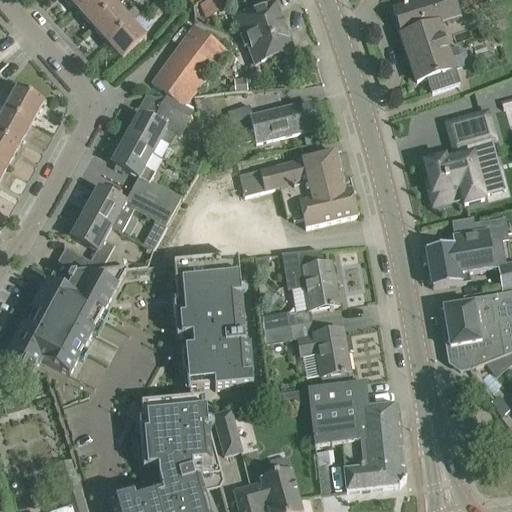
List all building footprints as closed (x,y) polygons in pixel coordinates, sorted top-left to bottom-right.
[(66,0),(77,11),(89,0),(66,0)] [(89,0),(77,11),(92,29),(116,8),(108,0),(89,0)] [(158,20),(166,12),(165,11),(177,0),(160,0),(149,10),(158,20)] [(205,20),(228,11),(223,0),(215,0),(200,6),(205,20)] [(453,0),(428,0),(404,8),(394,11),(402,37),(401,38),(417,85),(427,81),(432,96),(460,87),(455,73),(464,70),(468,62),(465,53),(457,50),(448,52),(440,26),(461,19),(453,0)] [(274,4),(256,11),(233,19),(240,38),(244,37),(255,67),(293,53),(274,4)] [(92,29),(107,46),(131,25),(116,8),(92,29)] [(131,25),(107,46),(123,63),(146,42),(131,25)] [(152,86),(183,111),(226,54),(194,30),(152,86)] [(234,94),(249,92),(248,81),(233,82),(234,94)] [(5,111),(32,126),(44,104),(7,83),(2,94),(12,99),(5,111)] [(126,142),(153,156),(161,142),(171,148),(175,140),(179,142),(193,116),(166,101),(153,124),(140,117),(126,142)] [(250,109),(231,113),(229,114),(237,148),(255,143),(256,146),(317,132),(311,105),(253,119),(250,109)] [(0,120),(0,137),(19,148),(32,126),(5,111),(0,120)] [(444,161),(425,166),(429,184),(427,184),(433,209),(463,201),(464,207),(484,202),(483,199),(489,197),(482,172),(498,167),(491,144),(494,143),(487,116),(447,127),(455,158),(457,162),(445,165),(444,161)] [(0,166),(7,170),(19,148),(0,137),(0,166)] [(146,169),(153,156),(126,142),(112,166),(139,181),(150,186),(156,175),(146,169)] [(336,155),(317,160),(242,177),(242,178),(239,179),(244,200),(280,192),(286,221),(293,219),(294,225),(303,223),(305,231),(357,220),(351,193),(345,194),(336,155)] [(153,188),(146,201),(174,217),(181,203),(153,188)] [(146,201),(132,193),(125,205),(99,191),(85,216),(111,230),(111,231),(121,236),(134,214),(166,231),(174,217),(146,201)] [(111,230),(85,216),(72,240),(97,254),(91,265),(66,251),(50,279),(101,274),(114,250),(115,249),(104,243),(111,231),(111,230)] [(427,256),(424,260),(425,266),(429,269),(430,276),(428,279),(429,286),(433,288),(433,291),(466,286),(465,277),(498,272),(501,292),(511,289),(511,267),(505,269),(501,241),(489,242),(488,233),(452,239),(454,248),(426,252),(427,256)] [(306,289),(310,313),(329,310),(329,312),(333,311),(333,310),(338,309),(334,285),(331,286),(328,267),(323,268),(321,255),(321,254),(284,258),(290,292),(306,289)] [(245,347),(238,262),(174,268),(177,302),(173,303),(177,340),(189,339),(190,352),(182,353),(184,378),(187,377),(188,392),(215,389),(215,393),(253,390),(249,346),(245,347)] [(268,262),(255,264),(256,277),(264,276),(269,270),(268,262)] [(42,364),(70,379),(128,272),(71,277),(68,283),(71,285),(66,293),(49,284),(10,355),(3,368),(21,378),(23,376),(33,381),(38,370),(42,364)] [(443,312),(441,312),(450,366),(460,374),(472,372),(486,367),(511,356),(511,295),(473,302),(474,305),(443,311),(443,312)] [(264,332),(291,328),(289,316),(262,320),(264,332)] [(266,347),(293,342),(291,328),(264,332),(266,347)] [(322,382),(324,390),(351,387),(349,375),(350,375),(346,351),(342,351),(339,334),(296,342),(300,361),(315,359),(319,382),(322,382)] [(511,356),(486,367),(497,381),(511,368),(511,356)] [(351,387),(324,390),(272,396),(274,408),(309,404),(315,449),(342,447),(345,474),(344,474),(346,495),(399,490),(406,483),(403,450),(403,448),(402,448),(398,409),(369,412),(366,386),(351,387)] [(494,403),(491,406),(501,418),(504,416),(509,412),(498,400),(494,403)] [(208,511),(200,481),(194,483),(192,475),(212,474),(205,401),(138,407),(143,471),(154,470),(155,482),(160,481),(163,491),(134,499),(133,494),(110,500),(113,511),(208,511)] [(231,414),(213,419),(224,459),(242,455),(234,426),(239,425),(244,417),(243,413),(231,414)] [(333,453),(316,455),(318,470),(327,469),(334,468),(333,453)] [(301,511),(287,460),(270,464),(273,477),(260,481),(262,486),(234,494),(238,511),(301,511)] [(86,511),(72,464),(55,469),(68,511),(86,511)] [(9,511),(3,489),(0,489),(0,511),(9,511)]
